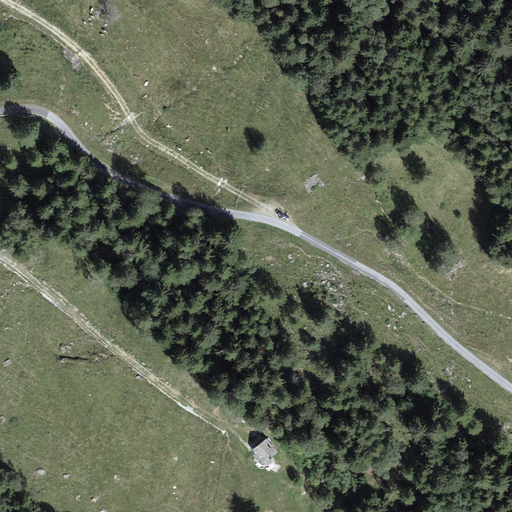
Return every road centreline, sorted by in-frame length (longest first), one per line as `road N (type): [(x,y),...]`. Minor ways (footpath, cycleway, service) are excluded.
road 1 (unclassified): [(0,111),(51,116),(105,170),(160,196),(300,232),(389,285),(511,390)]
road 2 (track): [(0,255),(168,392),(224,426),(261,433)]
